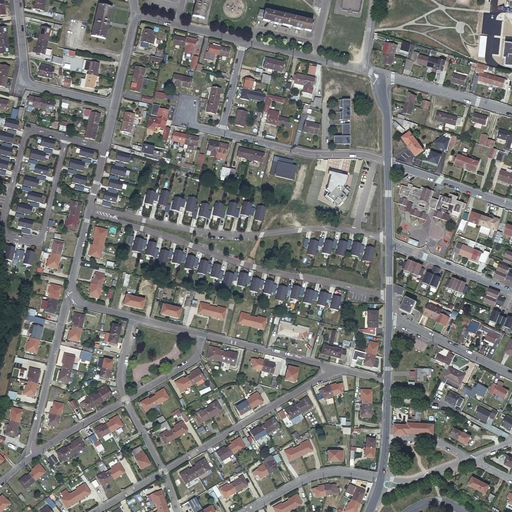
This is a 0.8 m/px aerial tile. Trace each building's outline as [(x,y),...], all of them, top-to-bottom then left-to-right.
[(46,0),(35,0),(34,9),(43,12),(46,0)] [(208,0),(196,0),(192,16),(204,19),(208,0)] [(112,8),(98,4),(91,36),(105,39),(112,8)] [(287,26),(289,16),(265,11),(263,18),(263,20),(270,22),(269,23),(281,26),(281,25),(287,26)] [(312,22),(289,16),(287,26),(291,27),(291,28),(303,31),(303,30),(310,32),(312,22)] [(41,27),(38,40),(48,42),(51,29),(41,27)] [(144,29),(141,42),(151,44),(154,32),(144,29)] [(174,44),(184,47),(186,39),(176,37),(174,44)] [(186,39),(184,47),(186,47),(185,53),(192,55),(193,49),(195,42),(186,39)] [(8,40),(0,40),(0,54),(9,53),(8,40)] [(48,42),(38,40),(35,53),(44,55),(48,42)] [(408,56),(411,44),(403,41),(400,53),(408,56)] [(386,42),(383,53),(386,54),(394,56),(397,46),(392,45),(392,43),(386,42)] [(414,62),(427,66),(429,57),(422,55),(422,53),(415,51),(417,46),(415,45),(411,44),(408,56),(407,59),(407,60),(414,62)] [(214,54),(218,55),(220,47),(210,45),(208,53),(206,52),(205,59),(212,60),(214,54)] [(220,47),(218,55),(228,57),(230,50),(220,47)] [(392,66),(394,56),(386,54),(383,64),(386,65),(387,64),(392,66)] [(429,57),(427,66),(437,69),(437,70),(442,72),(445,61),(440,59),(440,60),(429,57)] [(263,67),(272,70),(274,60),(266,58),(263,67)] [(272,70),(272,73),(279,75),(280,72),(282,72),(284,63),(274,60),(272,70)] [(407,60),(404,69),(412,71),(414,62),(407,60)] [(89,69),(88,75),(96,77),(99,64),(91,62),(89,69)] [(307,73),(315,74),(316,65),(309,64),(307,73)] [(476,71),(482,73),(483,69),(486,71),(487,66),(478,64),(476,71)] [(0,65),(0,75),(7,77),(9,67),(0,65)] [(136,66),(134,75),(143,77),(145,68),(136,66)] [(50,69),(42,67),(39,76),(52,79),(54,70),(50,69)] [(171,84),(181,86),(183,75),(174,73),(171,84)] [(480,81),(493,84),(495,76),(482,73),(480,81)] [(269,84),(271,76),(261,74),(259,82),(269,84)] [(303,86),(305,76),(296,74),(294,83),(303,86)] [(453,74),(451,82),(464,86),(466,78),(453,74)] [(96,77),(88,75),(87,80),(85,87),(93,89),(96,77)] [(143,77),(134,75),(130,89),(140,92),(141,86),(143,77)] [(183,75),(181,86),(190,88),(193,78),(183,75)] [(303,86),(301,91),(310,94),(314,79),(305,76),(303,86)] [(495,76),(493,84),(503,87),(505,79),(495,76)] [(246,79),(243,89),(251,91),(254,81),(246,79)] [(212,87),(209,100),(219,102),(220,98),(219,98),(221,89),(212,87)] [(251,91),(243,89),(241,99),(249,101),(251,91)] [(409,93),(406,104),(414,106),(417,96),(414,96),(414,94),(409,93)] [(32,107),(39,109),(41,100),(29,97),(26,106),(27,106),(32,107)] [(310,105),(321,108),(321,99),(312,97),(310,105)] [(423,98),(420,107),(428,109),(430,101),(423,98)] [(0,99),(0,109),(6,111),(8,102),(0,99)] [(41,100),(39,109),(52,112),(54,102),(41,100)] [(219,102),(209,100),(206,113),(215,115),(217,106),(218,106),(219,102)] [(351,100),(340,100),(340,108),(342,108),(351,108),(351,100)] [(414,106),(406,104),(403,114),(408,115),(408,114),(411,115),(414,106)] [(154,106),(152,115),(157,116),(157,117),(166,120),(168,110),(159,108),(160,107),(154,106)] [(238,110),(235,125),(244,127),(248,113),(238,110)] [(279,125),(281,118),(278,117),(279,113),(270,111),(268,119),(270,119),(269,123),(279,125)] [(91,112),(88,122),(97,124),(100,114),(91,112)] [(125,112),(123,122),(132,124),(134,114),(125,112)] [(342,112),(341,112),(341,120),(351,120),(351,112),(342,112)] [(435,120),(445,123),(448,115),(437,112),(435,120)] [(475,114),(473,121),(486,125),(488,117),(475,114)] [(282,115),(279,125),(289,128),(292,117),(282,115)] [(448,115),(445,123),(457,126),(457,125),(460,126),(462,117),(458,116),(457,117),(448,115)] [(166,120),(157,117),(157,119),(151,117),(148,129),(154,130),(155,126),(163,129),(166,120)] [(17,130),(19,122),(6,119),(4,127),(17,130)] [(305,121),(302,131),(317,134),(320,125),(305,121)] [(396,121),(392,125),(403,134),(406,131),(396,121)] [(97,124),(88,122),(85,137),(94,139),(97,124)] [(132,124),(123,122),(120,131),(130,133),(132,124)] [(351,124),(343,124),(343,137),(343,145),(351,145),(351,124)] [(497,138),(507,141),(510,132),(500,129),(497,138)] [(0,131),(0,140),(12,143),(14,135),(7,133),(0,131)] [(184,144),(186,135),(174,132),(171,140),(180,142),(180,143),(184,144)] [(410,132),(402,138),(415,156),(423,150),(410,132)] [(483,134),(479,143),(484,145),(487,135),(483,134)] [(183,147),(183,149),(187,150),(189,144),(197,147),(199,138),(186,135),(184,144),(183,147)] [(343,145),(343,137),(334,137),(334,145),(343,145)] [(40,146),(53,149),(55,142),(42,138),(40,146)] [(210,156),(216,157),(219,143),(210,141),(207,155),(211,156),(210,156)] [(152,153),(154,144),(143,142),(141,151),(152,153)] [(219,143),(216,157),(225,160),(228,145),(219,143)] [(0,146),(0,154),(11,157),(12,149),(11,149),(3,147),(0,146)] [(78,156),(91,159),(93,151),(80,148),(78,156)] [(250,160),(252,151),(239,148),(237,156),(247,158),(246,159),(250,160)] [(493,159),(495,149),(491,148),(490,148),(487,157),(493,159)] [(31,150),(29,158),(43,161),(45,153),(31,150)] [(265,154),(252,151),(250,160),(254,162),(254,160),(263,162),(265,154)] [(427,151),(421,156),(423,160),(430,155),(427,151)] [(503,153),(496,151),(493,161),(496,163),(497,161),(501,163),(503,153)] [(130,156),(117,153),(115,160),(128,164),(130,156)] [(456,162),(455,164),(476,172),(480,162),(474,160),(475,157),(470,155),(469,159),(465,157),(467,154),(463,153),(462,156),(458,155),(457,158),(455,157),(454,161),(456,162)] [(283,164),(284,159),(274,157),(270,175),(292,180),(295,167),(292,166),(283,164)] [(82,162),(70,159),(68,168),(82,171),(84,163),(82,162)] [(1,160),(0,160),(0,168),(7,170),(9,162),(1,160)] [(46,176),(48,169),(36,165),(30,164),(29,169),(34,170),(33,173),(46,176)] [(114,166),(112,165),(110,173),(124,177),(126,169),(122,168),(114,166)] [(221,177),(228,180),(231,170),(223,168),(221,177)] [(498,179),(511,184),(511,183),(511,178),(509,178),(511,173),(510,173),(507,171),(502,170),(498,179)] [(347,177),(329,172),(328,174),(331,175),(327,188),(325,190),(329,193),(327,197),(338,205),(341,202),(344,203),(347,198),(345,196),(349,192),(343,187),(345,183),(347,177)] [(75,175),(73,175),(71,182),(84,186),(86,178),(75,175)] [(25,177),(23,185),(37,188),(39,180),(36,180),(25,177)] [(110,179),(108,187),(121,190),(123,183),(116,181),(110,179)] [(408,187),(400,184),(399,186),(401,187),(399,193),(401,194),(398,203),(406,206),(405,210),(410,212),(409,214),(425,220),(430,208),(435,210),(432,216),(448,222),(451,216),(458,218),(462,208),(465,210),(467,204),(457,201),(459,196),(451,194),(449,198),(441,195),(439,200),(432,197),(434,191),(422,187),(421,189),(412,186),(413,184),(409,183),(408,187)] [(159,193),(147,190),(144,204),(152,206),(153,201),(157,202),(159,193)] [(170,192),(161,190),(158,205),(166,207),(165,212),(169,213),(170,205),(167,204),(170,192)] [(29,192),(27,200),(40,203),(42,195),(29,192)] [(107,193),(104,192),(103,200),(116,203),(118,195),(115,195),(107,193)] [(186,199),(174,197),(171,210),(179,212),(180,207),(184,208),(186,199)] [(196,199),(188,197),(185,211),(193,213),(192,219),(196,220),(198,212),(194,211),(196,199)] [(70,211),(69,215),(78,217),(81,203),(71,201),(69,211),(70,211)] [(237,204),(229,202),(226,215),(238,218),(240,210),(236,209),(237,204)] [(251,204),(244,202),(240,215),(248,217),(249,215),(253,216),(255,208),(251,207),(251,204)] [(30,206),(18,203),(16,212),(30,215),(32,207),(30,206)] [(201,203),(198,216),(210,219),(212,211),(208,210),(209,205),(201,203)] [(215,203),(212,216),(224,219),(226,211),(222,210),(223,205),(215,203)] [(266,208),(257,205),(253,220),(262,222),(266,208)] [(489,235),(491,229),(494,220),(472,212),(469,221),(469,222),(476,224),(482,226),(480,232),(489,235)] [(78,217),(69,215),(69,218),(67,218),(65,227),(75,230),(78,217)] [(22,219),(20,218),(18,226),(31,229),(33,222),(22,219)] [(461,220),(458,228),(463,230),(467,221),(466,220),(462,219),(461,220)] [(94,241),(103,244),(107,230),(95,227),(93,238),(95,238),(94,241)] [(147,241),(135,238),(132,251),(140,253),(141,248),(145,249),(147,241)] [(319,242),(310,240),(307,254),(315,256),(318,246),(322,247),(324,239),(320,238),(319,242)] [(409,238),(407,242),(416,246),(418,241),(409,238)] [(333,242),(325,240),(322,253),(330,255),(332,248),(336,249),(338,240),(334,239),(333,242)] [(53,249),(52,253),(60,256),(64,242),(54,240),(51,249),(53,249)] [(348,242),(339,240),(336,255),(344,257),(346,248),(350,249),(352,241),(348,240),(348,242)] [(99,258),(103,244),(94,241),(93,245),(91,244),(88,255),(99,258)] [(156,243),(149,242),(145,255),(157,258),(159,249),(155,248),(156,243)] [(361,244),(353,242),(350,255),(358,257),(359,253),(363,254),(365,246),(361,245),(361,244)] [(455,252),(469,258),(473,249),(459,243),(455,252)] [(15,248),(7,246),(4,259),(12,261),(15,248)] [(375,248),(366,246),(363,261),(371,263),(375,248)] [(169,251),(161,249),(157,264),(165,266),(167,258),(171,258),(173,250),(169,249),(169,251)] [(473,249),(469,258),(478,262),(482,253),(473,249)] [(183,252),(175,250),(172,263),(180,265),(180,261),(184,262),(186,254),(183,253),(183,252)] [(34,252),(27,251),(23,264),(31,266),(34,252)] [(60,256),(52,253),(51,257),(49,257),(47,266),(57,269),(60,256)] [(196,257),(188,255),(184,268),(192,270),(193,266),(197,267),(199,259),(195,258),(196,257)] [(109,259),(107,266),(114,268),(116,261),(109,259)] [(208,262),(201,260),(197,273),(205,275),(206,272),(210,273),(212,265),(208,264),(208,262)] [(409,272),(411,273),(415,262),(411,261),(409,261),(408,262),(405,261),(402,268),(404,269),(404,271),(408,273),(409,272)] [(415,262),(411,273),(414,274),(413,274),(417,276),(418,275),(421,276),(423,271),(424,269),(420,268),(421,266),(418,265),(418,264),(415,262)] [(221,266),(214,264),(210,277),(222,280),(224,272),(220,271),(221,266)] [(498,269),(498,271),(511,276),(511,273),(509,272),(510,271),(509,271),(510,268),(508,268),(499,264),(498,269)] [(427,284),(430,285),(436,269),(433,267),(431,273),(430,276),(426,274),(422,283),(427,285),(427,284)] [(436,269),(430,285),(432,286),(432,287),(436,288),(440,280),(436,278),(437,276),(439,270),(436,269)] [(511,276),(498,271),(496,274),(496,273),(494,278),(504,282),(505,279),(506,280),(507,279),(511,281),(511,276)] [(234,274),(225,272),(222,287),(230,289),(232,280),(236,281),(238,273),(234,272),(234,274)] [(248,274),(240,272),(237,286),(245,288),(245,284),(249,285),(251,277),(247,276),(248,274)] [(92,279),(91,284),(101,286),(104,275),(96,273),(94,279),(92,279)] [(264,281),(253,278),(249,291),(257,293),(258,288),(262,289),(264,281)] [(453,289),(455,290),(459,280),(455,278),(455,279),(452,278),(452,280),(448,287),(448,288),(452,290),(453,289)] [(274,282),(266,280),(263,293),(271,295),(271,293),(275,293),(277,285),(273,284),(274,282)] [(459,280),(455,290),(457,291),(457,292),(461,294),(462,292),(465,285),(465,283),(463,282),(463,281),(459,280)] [(50,295),(49,298),(58,300),(61,287),(50,284),(48,294),(50,295)] [(101,286),(91,284),(90,289),(91,290),(90,296),(98,298),(101,286)] [(287,287),(279,285),(275,300),(283,302),(285,293),(289,294),(291,286),(287,285),(287,287)] [(305,288),(293,286),(290,299),(298,301),(299,296),(303,297),(305,288)] [(399,286),(396,293),(403,296),(406,289),(405,288),(399,286)] [(488,293),(487,295),(504,302),(506,299),(499,296),(499,295),(500,292),(489,288),(487,292),(488,293)] [(318,292),(306,289),(303,303),(311,305),(312,300),(316,301),(318,292)] [(332,294),(320,292),(317,305),(325,307),(326,302),(330,303),(332,294)] [(133,307),(135,297),(126,295),(124,304),(133,307)] [(403,309),(412,313),(418,300),(407,295),(402,307),(403,309)] [(504,302),(487,295),(486,297),(485,296),(483,301),(492,305),(494,306),(495,304),(496,304),(496,303),(503,305),(504,302)] [(341,298),(333,296),(330,309),(338,311),(341,298)] [(145,299),(135,297),(133,307),(142,309),(145,299)] [(58,300),(49,298),(48,301),(46,301),(44,300),(42,308),(44,308),(44,310),(55,313),(58,300)] [(210,316),(213,307),(209,306),(209,304),(201,302),(198,313),(210,316)] [(442,309),(429,303),(424,314),(437,320),(442,309)] [(159,313),(170,316),(172,306),(162,304),(159,313)] [(172,306),(170,316),(179,318),(181,309),(172,306)] [(216,308),(213,307),(210,316),(223,319),(226,309),(217,306),(216,308)] [(452,326),(454,323),(455,319),(449,316),(451,313),(442,309),(437,320),(436,321),(451,328),(452,326)] [(497,322),(501,324),(504,316),(499,315),(500,313),(497,311),(497,310),(494,309),(493,310),(490,320),(492,321),(497,323),(497,322)] [(369,311),(368,328),(369,328),(375,328),(377,328),(378,312),(369,311)] [(251,326),(253,317),(249,316),(249,314),(241,312),(238,323),(251,326)] [(73,323),(72,326),(82,329),(85,316),(74,313),(72,322),(73,323)] [(469,326),(472,320),(459,314),(456,320),(462,323),(460,325),(463,326),(464,324),(469,326)] [(257,318),(253,317),(251,326),(263,329),(266,319),(257,316),(257,318)] [(504,316),(501,324),(504,325),(504,326),(508,328),(509,327),(510,328),(511,323),(511,316),(510,317),(508,316),(507,318),(504,316)] [(477,320),(473,318),(472,320),(469,326),(468,328),(467,332),(470,334),(471,331),(476,333),(479,327),(475,325),(477,320)] [(489,333),(486,339),(494,343),(497,337),(502,339),(503,336),(505,333),(502,332),(500,331),(498,335),(489,332),(492,327),(482,322),(479,328),(489,333)] [(291,336),(294,327),(290,326),(290,325),(281,323),(278,333),(291,336)] [(37,339),(39,340),(42,327),(32,324),(30,334),(31,334),(30,337),(37,339)] [(113,324),(110,333),(119,336),(121,327),(113,324)] [(311,325),(309,332),(316,334),(318,326),(311,325)] [(82,329),(72,326),(71,330),(70,330),(68,340),(79,342),(82,329)] [(298,328),(294,327),(291,336),(305,340),(307,330),(298,327),(298,328)] [(498,330),(492,327),(489,332),(498,335),(500,331),(498,330)] [(458,341),(462,343),(466,333),(462,332),(458,341)] [(119,336),(110,333),(108,343),(117,345),(119,336)] [(36,354),(39,340),(37,339),(30,337),(29,342),(28,342),(25,351),(36,354)] [(365,353),(375,355),(378,344),(370,341),(368,348),(367,348),(365,353)] [(330,356),(332,347),(323,345),(321,354),(330,356)] [(207,358),(220,361),(223,351),(219,350),(220,349),(210,346),(207,358)] [(341,350),(332,347),(330,356),(339,358),(341,350)] [(92,353),(82,350),(80,358),(90,361),(92,353)] [(223,351),(220,361),(235,365),(237,353),(227,351),(226,352),(223,351)] [(446,366),(448,367),(454,356),(452,355),(452,353),(450,352),(449,353),(446,358),(438,354),(436,358),(447,364),(446,366)] [(372,367),(375,355),(365,353),(364,358),(366,358),(364,365),(372,367)] [(67,368),(72,370),(75,357),(64,354),(62,363),(64,364),(63,368),(67,368)] [(18,358),(17,364),(23,366),(25,360),(18,358)] [(104,359),(102,367),(110,370),(113,361),(104,359)] [(252,368),(261,371),(264,360),(259,359),(258,360),(252,359),(251,363),(253,364),(252,368)] [(264,360),(261,371),(271,373),(273,374),(275,369),(276,365),(269,363),(269,362),(264,360)] [(209,376),(203,366),(201,367),(207,377),(209,376)] [(288,366),(284,380),(294,382),(297,369),(288,366)] [(110,370),(102,367),(99,377),(108,379),(110,370)] [(29,378),(28,381),(38,383),(41,371),(30,368),(28,378),(29,378)] [(69,383),(72,370),(67,368),(63,368),(62,372),(60,372),(58,381),(69,383)] [(426,375),(431,375),(431,368),(414,368),(414,371),(409,371),(409,376),(414,376),(414,381),(426,381),(426,375)] [(445,375),(442,382),(446,384),(450,378),(460,383),(464,376),(451,369),(448,368),(447,370),(445,375)] [(187,377),(192,385),(204,378),(198,369),(190,374),(191,375),(187,377)] [(180,391),(192,385),(187,377),(184,379),(183,377),(175,382),(180,391)] [(38,383),(28,381),(27,386),(25,386),(23,395),(34,397),(38,383)] [(495,384),(491,392),(490,393),(493,394),(494,393),(499,396),(504,398),(504,399),(508,391),(503,388),(504,384),(500,382),(498,386),(495,384)] [(336,383),(330,385),(333,396),(343,393),(341,388),(344,387),(342,383),(336,385),(336,383)] [(333,396),(330,385),(325,387),(325,389),(319,390),(320,395),(323,394),(324,398),(333,396)] [(464,388),(462,392),(474,399),(477,394),(484,397),(488,389),(479,385),(476,389),(473,388),(472,392),(464,388)] [(93,401),(96,405),(104,401),(112,396),(108,389),(106,390),(106,389),(102,388),(101,389),(99,392),(96,394),(95,393),(90,396),(93,401)] [(8,389),(6,397),(13,398),(15,391),(8,389)] [(152,397),(157,405),(169,398),(164,389),(155,394),(156,395),(152,397)] [(362,400),(361,403),(371,403),(372,390),(361,390),(360,399),(362,400)] [(443,400),(459,408),(464,398),(449,390),(443,400)] [(247,401),(251,409),(262,402),(257,393),(249,397),(250,399),(247,401)] [(86,411),(96,405),(93,401),(90,396),(85,398),(86,400),(79,403),(82,408),(84,406),(86,411)] [(145,412),(157,405),(152,397),(148,400),(147,398),(140,403),(145,412)] [(296,406),(301,413),(312,407),(307,397),(298,402),(299,404),(296,406)] [(50,408),(49,413),(60,415),(63,403),(54,401),(52,408),(50,408)] [(206,409),(210,417),(221,411),(216,401),(208,406),(209,407),(206,409)] [(241,415),(251,409),(247,401),(243,403),(243,401),(236,405),(241,415)] [(371,403),(361,403),(361,408),(360,408),(359,417),(371,418),(371,403)] [(290,420),(301,413),(296,406),(293,407),(292,406),(284,410),(290,420)] [(408,415),(408,407),(399,406),(398,414),(408,415)] [(11,417),(10,421),(19,423),(22,410),(12,407),(9,416),(11,417)] [(415,424),(421,424),(423,408),(417,407),(416,417),(413,416),(413,419),(408,419),(408,423),(415,424)] [(480,407),(475,416),(487,423),(492,413),(480,407)] [(199,424),(210,417),(206,409),(202,411),(202,410),(194,414),(199,424)] [(60,415),(49,413),(48,418),(50,418),(48,425),(57,427),(60,415)] [(106,424),(111,432),(122,425),(117,416),(109,420),(110,422),(106,424)] [(266,424),(263,426),(267,434),(279,427),(273,418),(265,422),(266,424)] [(19,423),(10,421),(9,425),(7,425),(6,429),(5,434),(15,436),(19,423)] [(171,429),(176,437),(187,431),(182,422),(174,426),(175,427),(171,429)] [(408,425),(407,433),(420,434),(421,424),(415,424),(408,423),(408,425)] [(99,439),(111,432),(106,424),(102,427),(101,425),(93,430),(99,439)] [(433,435),(433,434),(434,425),(421,424),(420,434),(433,435)] [(407,435),(407,433),(408,425),(404,425),(394,425),(394,435),(407,435)] [(202,426),(196,430),(199,436),(205,432),(202,426)] [(267,434),(263,426),(260,428),(259,426),(251,431),(256,440),(267,434)] [(450,436),(458,440),(462,432),(454,428),(450,436)] [(165,444),(176,437),(171,429),(168,432),(167,430),(159,434),(165,444)] [(462,432),(458,440),(467,445),(471,437),(462,432)] [(99,453),(102,450),(104,449),(100,441),(97,443),(94,437),(90,439),(99,453)] [(245,437),(242,438),(247,447),(250,446),(245,437)] [(79,438),(68,445),(73,454),(85,448),(79,438)] [(232,445),(228,447),(233,455),(245,448),(239,438),(231,443),(232,445)] [(367,438),(366,447),(374,449),(376,439),(367,438)] [(301,446),(297,448),(301,456),(313,450),(308,441),(300,444),(301,446)] [(73,454),(68,445),(56,452),(61,462),(73,454)] [(140,446),(131,451),(141,470),(150,465),(140,446)] [(233,455),(228,447),(225,449),(224,447),(215,452),(221,462),(233,455)] [(374,449),(366,447),(364,457),(373,458),(374,449)] [(301,456),(297,448),(293,449),(293,448),(285,452),(289,462),(301,456)] [(328,451),(329,461),(344,461),(343,451),(328,451)] [(54,455),(49,459),(53,464),(57,461),(54,455)] [(262,465),(268,474),(277,469),(275,466),(276,465),(276,464),(271,456),(269,455),(263,459),(262,461),(261,462),(262,465)] [(193,468),(198,477),(210,469),(204,459),(195,464),(196,466),(193,468)] [(108,472),(113,479),(124,473),(119,463),(111,468),(112,470),(108,472)] [(29,473),(35,481),(45,472),(38,464),(31,470),(32,471),(29,473)] [(259,480),(268,474),(262,465),(257,468),(258,469),(252,472),(255,476),(257,475),(259,480)] [(186,484),(198,477),(193,468),(189,470),(188,469),(180,474),(186,484)] [(102,486),(113,479),(108,472),(105,474),(104,472),(97,477),(102,486)] [(25,489),(35,481),(29,473),(26,475),(25,474),(18,480),(25,489)] [(236,481),(232,483),(236,492),(248,485),(243,476),(235,480),(236,481)] [(469,486),(477,490),(481,482),(473,478),(469,486)] [(481,482),(477,490),(486,494),(490,486),(481,482)] [(236,492),(232,483),(231,484),(228,485),(227,484),(220,488),(225,498),(236,492)] [(73,492),(78,501),(90,494),(84,484),(75,489),(76,491),(73,492)] [(329,484),(324,485),(326,496),(340,493),(339,488),(337,489),(336,484),(330,485),(329,484)] [(326,496),(324,485),(318,486),(318,487),(312,489),(313,493),(315,493),(316,498),(326,496)] [(353,496),(351,500),(360,503),(365,491),(355,487),(351,495),(353,496)] [(217,496),(220,495),(218,489),(210,492),(214,501),(218,500),(217,496)] [(155,503),(156,507),(166,504),(161,491),(150,494),(154,504),(155,503)] [(66,508),(78,501),(73,492),(70,494),(69,493),(61,498),(66,508)] [(286,502),(290,510),(302,504),(297,494),(288,499),(289,501),(286,502)] [(0,511),(9,503),(1,495),(0,496),(0,511)] [(356,511),(360,503),(351,500),(350,504),(348,503),(344,511),(356,511)] [(275,511),(287,511),(290,510),(286,502),(282,505),(281,503),(273,507),(275,511)]
